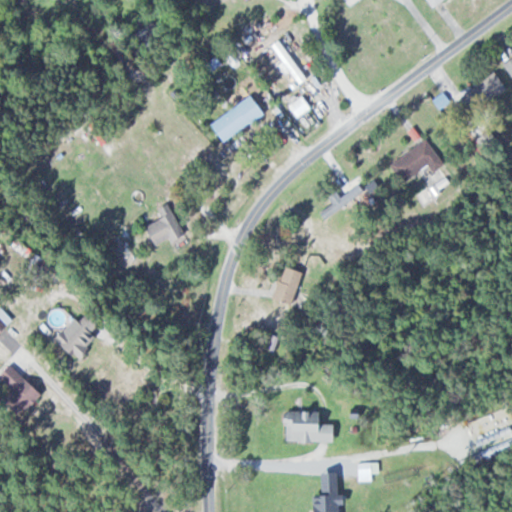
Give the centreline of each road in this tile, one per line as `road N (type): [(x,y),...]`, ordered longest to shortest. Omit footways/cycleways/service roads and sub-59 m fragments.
road 1 (residential): [(212,511),(214,339),(226,266),(249,216),(290,171),(511,0)]
road 2 (residential): [(365,111),(333,65),(305,0)]
